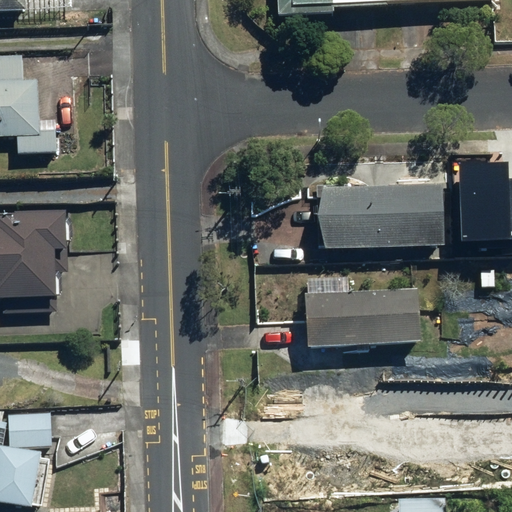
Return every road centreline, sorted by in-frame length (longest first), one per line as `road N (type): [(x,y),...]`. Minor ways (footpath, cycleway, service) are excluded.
road 1 (unclassified): [(169,126),(179,511)]
road 2 (residential): [(511,102),(169,126)]
road 3 (unclassified): [(166,0),(169,126)]
